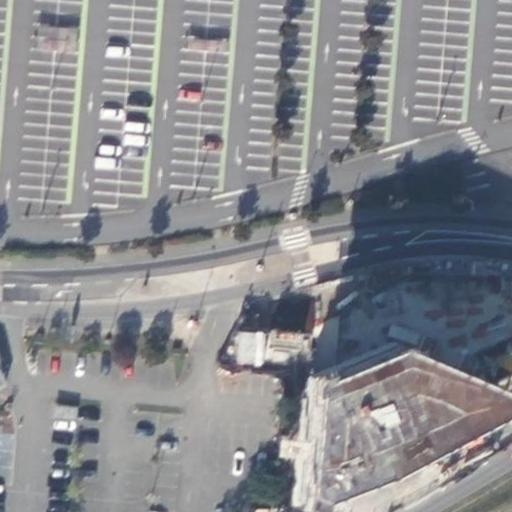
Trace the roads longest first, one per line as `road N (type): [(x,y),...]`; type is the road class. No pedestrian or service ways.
road 1 (tertiary): [(0,309),(163,309),(413,249),(511,252)]
road 2 (tertiary): [(511,229),(397,224),(160,269),(0,277)]
